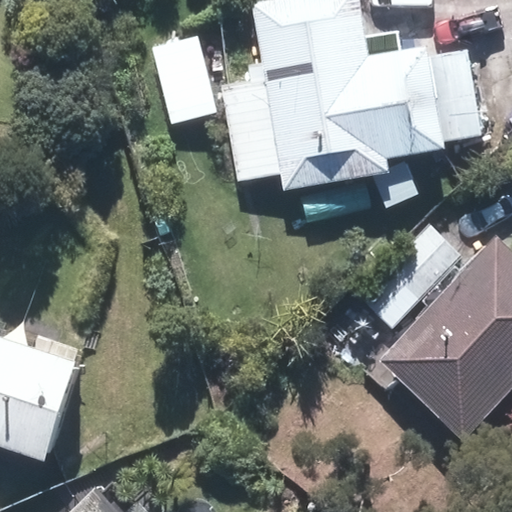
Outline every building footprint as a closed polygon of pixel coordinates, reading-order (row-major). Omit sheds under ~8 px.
[(373,0),(272,0),(283,54),(265,58),(268,72),(230,79),(247,167),(294,158),(297,177),(404,157),(402,144),(454,134),(452,121),(485,115),(471,44),(438,50),(434,30),(382,40),(373,0)] [(197,38),(133,53),(152,133),(216,117),(197,38)] [(511,386),(511,224),(398,348),(479,422),(511,386)] [(462,262),(426,227),(355,300),(391,334),(462,262)] [(86,340),(0,316),(0,426),(58,442),(86,340)] [(178,511),(153,486),(125,511),(178,511)]
